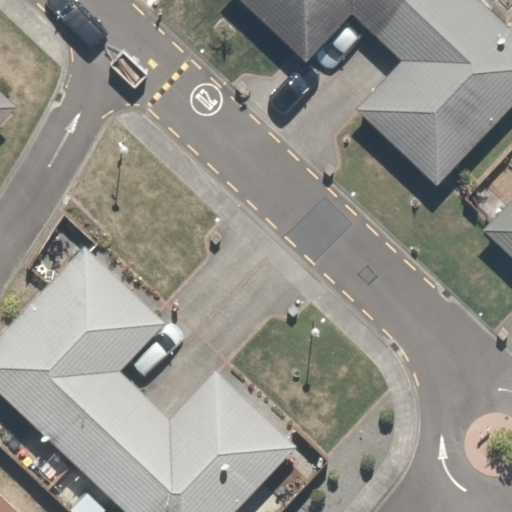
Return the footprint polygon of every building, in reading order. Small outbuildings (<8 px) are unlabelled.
[(400,0),(245,0),(304,57),(348,12),(368,32),(400,0)] [(353,98),(433,169),(511,80),(511,31),(479,0),(400,0),(368,32),(394,53),(353,98)] [(0,120),(17,101),(0,86),(0,120)] [(511,193),(484,223),(511,248),(511,193)] [(80,230),(0,316),(0,394),(70,459),(138,386),(118,367),(169,312),(80,230)] [(127,511),(224,511),(295,435),(217,363),(170,415),(138,386),(70,459),(127,511)] [(0,511),(30,511),(0,483),(0,511)]
